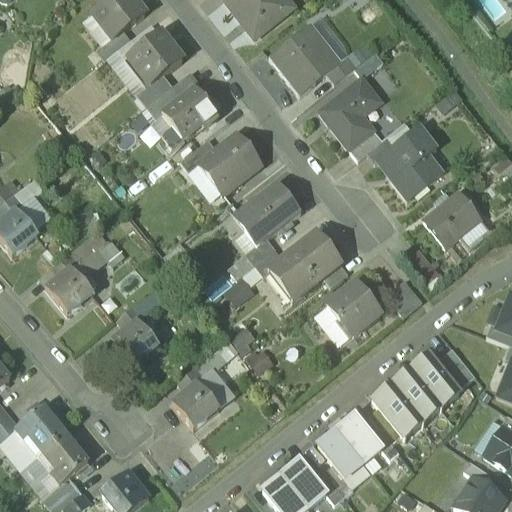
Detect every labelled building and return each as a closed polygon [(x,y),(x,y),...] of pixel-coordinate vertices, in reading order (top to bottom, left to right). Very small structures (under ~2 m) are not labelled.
[(130,0),(119,0),(94,20),(114,45),(114,46),(125,38),(147,21),(130,0)] [(229,0),(227,2),(225,4),(255,43),(294,13),(284,0),(229,0)] [(312,29),(269,62),(300,102),(327,81),(339,72),(338,71),(342,67),(312,29)] [(125,38),(114,46),(114,45),(98,57),(107,67),(132,46),(125,38)] [(161,39),(130,64),(151,91),(152,91),(164,82),(183,67),(161,39)] [(357,73),(353,76),(360,85),(361,85),(381,69),(374,60),(357,73)] [(339,72),(327,81),(334,91),(353,76),(357,73),(348,63),(342,67),(338,71),(339,72)] [(192,78),(173,93),(182,104),(196,93),(197,95),(202,91),(192,78)] [(164,82),(152,91),(151,91),(138,101),(148,113),(173,93),(164,82)] [(361,85),(360,85),(319,117),(349,156),(350,156),(374,136),(364,123),(382,109),(379,105),(361,85)] [(173,93),(148,113),(157,125),(163,121),(162,120),(182,104),(173,93)] [(197,95),(196,93),(182,104),(162,120),(163,121),(173,134),(183,146),(202,131),(204,134),(219,122),(197,95)] [(221,111),(214,102),(207,108),(215,117),(221,111)] [(173,134),(163,142),(173,154),(183,146),(173,134)] [(395,153),(379,165),(380,166),(378,168),(408,207),(436,184),(423,166),(436,156),(419,134),(395,153)] [(374,136),(350,156),(358,166),(367,159),(383,147),(374,136)] [(210,161),(199,170),(223,201),(263,170),(239,139),(210,161)] [(61,164),(73,155),(61,140),(49,149),(61,164)] [(383,147),(367,159),(375,170),(378,168),(380,166),(379,165),(395,153),(387,144),(383,147)] [(202,152),(182,167),(190,178),(199,170),(210,161),(202,152)] [(511,166),(509,161),(495,170),(503,183),(511,177),(511,166)] [(0,212),(19,197),(11,187),(0,195),(0,212)] [(302,219),(278,189),(239,219),(251,234),(263,249),(268,245),(302,219)] [(459,199),(424,227),(445,255),(480,227),(459,199)] [(14,201),(0,212),(0,221),(3,226),(16,215),(17,216),(22,212),(14,201)] [(3,226),(0,228),(0,249),(11,263),(38,242),(17,216),(16,215),(3,226)] [(263,249),(251,234),(246,239),(257,253),(257,254),(263,249)] [(284,265),(273,274),(274,275),(270,279),(294,308),(324,285),(341,271),(316,239),(284,265)] [(263,249),(257,254),(257,253),(246,261),(255,272),(277,256),(268,245),(263,249)] [(121,263),(108,247),(97,255),(111,272),(121,263)] [(277,256),(255,272),(264,283),(270,279),(274,275),(273,274),(284,265),(277,256)] [(78,271),(69,260),(51,275),(59,285),(71,275),(71,276),(78,271)] [(341,271),(324,285),(331,294),(348,281),(341,271)] [(59,285),(45,296),(67,322),(92,302),(71,276),(71,275),(59,285)] [(224,302),(234,314),(253,299),(243,286),(224,302)] [(404,287),(386,302),(403,324),(422,308),(404,287)] [(356,290),(326,313),(340,330),(342,328),(354,343),(380,321),(356,290)] [(511,300),(510,299),(496,333),(496,335),(511,341),(511,300)] [(138,311),(119,327),(127,337),(139,327),(140,328),(147,322),(138,311)] [(127,337),(114,348),(135,374),(160,354),(140,328),(139,327),(127,337)] [(511,353),(511,341),(496,335),(496,333),(490,331),(485,343),(509,353),(511,353)] [(247,336),(233,351),(257,373),(271,359),(247,336)] [(196,374),(204,384),(237,358),(229,347),(196,374)] [(466,373),(451,355),(442,362),(457,380),(466,373)] [(457,380),(442,362),(433,370),(447,388),(457,380)] [(433,370),(428,363),(419,370),(420,371),(411,379),(409,376),(408,377),(409,379),(440,418),(441,417),(439,414),(448,407),(449,408),(458,401),(455,398),(447,388),(433,370)] [(511,366),(511,368),(497,402),(511,407),(511,366)] [(0,371),(0,394),(11,386),(0,371)] [(474,383),(466,373),(457,380),(465,390),(474,383)] [(196,374),(178,389),(186,398),(199,388),(199,389),(204,384),(196,374)] [(439,416),(409,379),(401,385),(401,386),(393,393),(391,391),(389,392),(391,394),(421,431),(422,432),(423,431),(421,429),(430,421),(431,423),(439,416)] [(465,390),(457,380),(447,388),(455,398),(465,390)] [(186,398),(172,409),(194,436),(220,415),(199,389),(199,388),(186,398)] [(421,431),(391,394),(383,400),(383,401),(374,408),(372,406),(371,407),(377,415),(392,433),(400,443),(404,447),(405,446),(403,443),(412,436),(413,437),(421,431)] [(66,441),(44,414),(19,434),(16,436),(17,437),(25,447),(30,444),(43,460),(66,441)] [(392,433),(377,415),(368,422),(378,434),(383,440),(392,433)] [(6,418),(0,422),(0,449),(0,450),(17,437),(16,436),(19,434),(6,418)] [(369,442),(353,423),(335,438),(362,471),(380,457),(369,442)] [(502,434),(511,440),(511,427),(507,424),(501,433),(502,434)] [(392,433),(383,440),(391,450),(400,443),(392,433)] [(383,440),(378,434),(369,442),(380,457),(389,467),(398,459),(391,450),(383,440)] [(511,440),(502,434),(483,463),(511,482),(511,440)] [(362,471),(335,438),(317,453),(332,472),(344,486),(362,471)] [(88,470),(66,441),(43,460),(56,476),(52,480),(61,491),(61,492),(70,484),(88,470)] [(313,487),(298,468),(280,483),(303,511),(312,511),(325,501),(313,487)] [(464,481),(473,487),(482,494),(489,484),(470,471),(464,481)] [(344,486),(332,472),(323,479),(343,504),(352,497),(344,486)] [(129,478),(102,500),(111,511),(138,511),(149,504),(129,478)] [(323,479),(313,487),(325,501),(334,511),(343,504),(323,479)] [(303,511),(280,483),(262,498),(273,511),(303,511)] [(70,484),(61,492),(61,491),(51,499),(61,511),(67,511),(82,500),(70,484)] [(473,487),(456,511),(504,511),(506,510),(482,494),(473,487)] [(82,500),(67,511),(88,511),(91,510),(82,500)]
